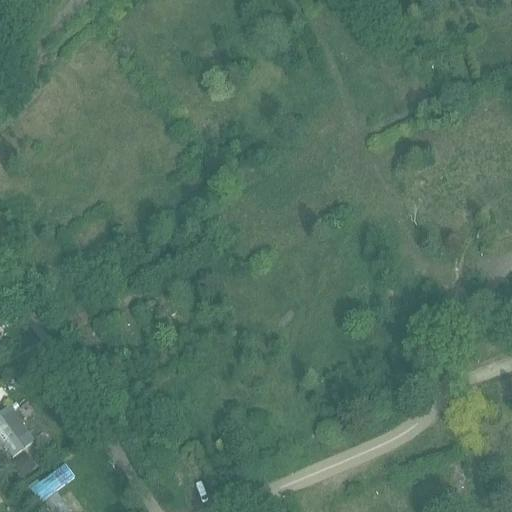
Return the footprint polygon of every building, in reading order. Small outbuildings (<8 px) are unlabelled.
[(325,0),(298,0),(311,15),(327,2),(325,0)] [(277,63),(293,85),(302,79),(297,71),(307,64),(296,49),(277,63)] [(225,195),(238,219),(280,197),(279,195),(349,159),(337,137),(225,195)] [(302,191),(319,224),(339,213),(322,180),(302,191)] [(297,230),(280,197),(238,219),(231,223),(248,256),(297,230)] [(0,420),(0,454),(9,466),(26,456),(0,420)] [(57,455),(24,479),(48,511),(68,511),(49,486),(69,471),(57,455)]
